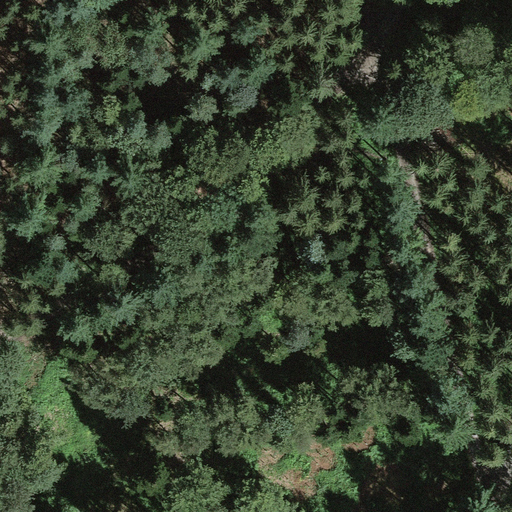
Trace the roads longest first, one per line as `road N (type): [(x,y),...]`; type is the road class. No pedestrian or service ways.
road 1 (track): [(353,0),(426,248),(485,511)]
road 2 (track): [(0,310),(133,235),(311,79),(375,0)]
